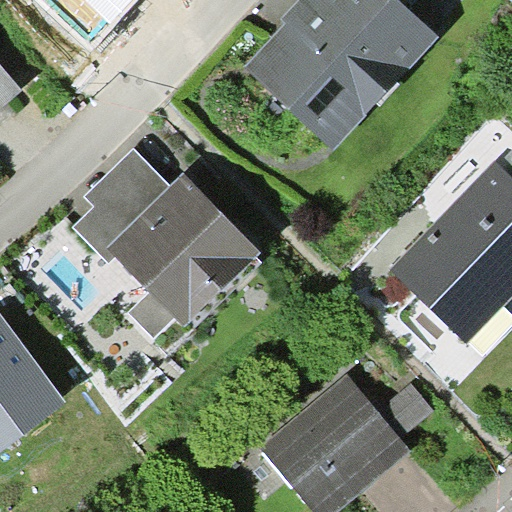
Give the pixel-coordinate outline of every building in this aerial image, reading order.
[(60,0),(96,36),(131,0),(60,0)] [(404,0),(304,0),(245,64),(336,148),(441,35),(404,0)] [(0,59),(0,106),(24,87),(0,59)] [(108,245),(172,183),(135,145),(84,195),(94,205),(74,225),(110,262),(117,255),(108,245)] [(511,171),(497,157),(391,266),(468,341),(511,296),(511,171)] [(108,245),(117,255),(151,288),(178,315),(187,325),(264,249),(185,170),(172,183),(108,245)] [(178,315),(151,288),(128,311),(155,338),(178,315)] [(0,355),(0,453),(43,429),(0,355)] [(350,371),(259,445),(314,511),(338,511),(414,450),(404,437),(381,410),(350,371)] [(414,383),(381,410),(404,437),(436,410),(414,383)]
